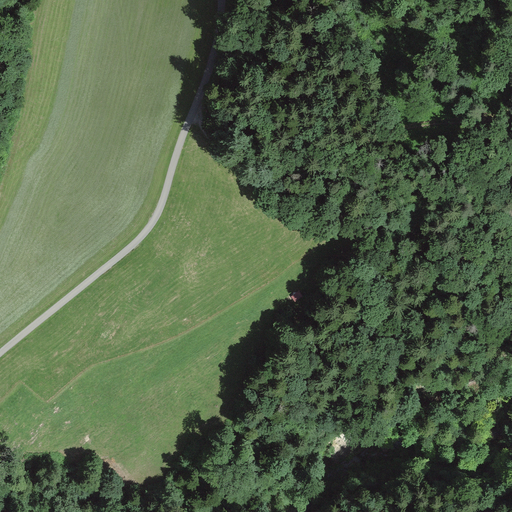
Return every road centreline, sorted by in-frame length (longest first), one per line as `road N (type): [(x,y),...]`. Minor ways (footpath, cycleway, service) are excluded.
road 1 (unclassified): [(0,353),(150,226),(212,62),(222,0)]
road 2 (track): [(511,110),(385,127),(272,166),(192,113)]
